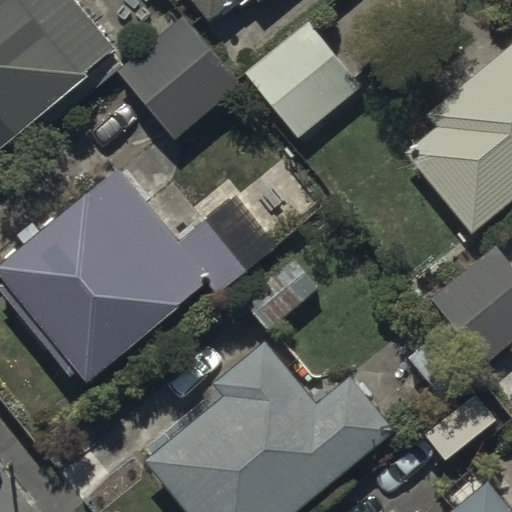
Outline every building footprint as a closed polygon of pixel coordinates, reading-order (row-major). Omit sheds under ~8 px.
[(73,0),(0,0),(0,168),(127,64),(73,0)] [(185,0),(212,33),(250,3),(259,15),(278,0),(185,0)] [(177,146),(240,92),(184,26),(121,81),(177,146)] [(299,147),(364,92),(311,31),(246,87),(299,147)] [(476,245),(511,214),(511,56),(428,128),(436,137),(405,163),(476,245)] [(183,248),(123,178),(0,283),(0,292),(90,397),(207,298),(219,312),(253,283),(206,228),(183,248)] [(486,373),(511,350),(511,238),(431,307),(486,373)] [(213,397),(224,411),(147,472),(178,511),(316,511),(401,445),(353,385),(318,413),(269,352),(213,397)] [(511,511),(511,509),(493,486),(462,511),(511,511)]
